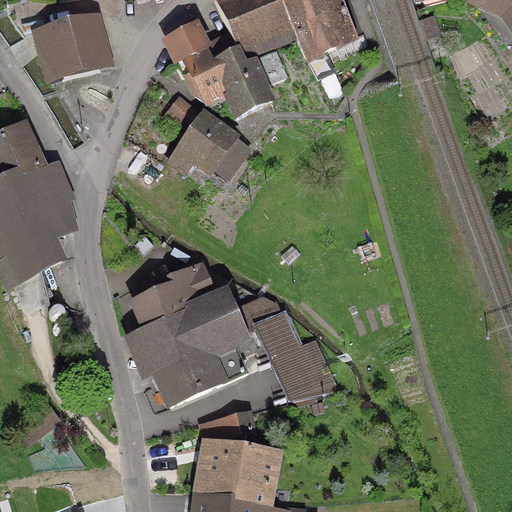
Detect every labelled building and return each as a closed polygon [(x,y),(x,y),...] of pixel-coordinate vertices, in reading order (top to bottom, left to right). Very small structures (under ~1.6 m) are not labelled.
[(361,39),(343,0),(218,0),(234,31),(247,61),(257,56),(298,39),(308,62),(361,39)] [(511,0),(466,0),(464,2),(501,17),(511,32),(511,0)] [(101,12),(32,30),(46,84),(115,66),(101,12)] [(435,15),(419,20),(427,41),(443,35),(435,15)] [(163,38),(175,64),(184,60),(210,48),(213,46),(211,42),(199,18),(163,38)] [(234,31),(211,42),(213,46),(210,48),(214,57),(212,58),(227,91),(224,93),(227,98),(236,118),(277,100),(257,56),(247,61),(234,31)] [(210,48),(184,60),(191,73),(184,76),(194,97),(205,101),(206,106),(227,98),(224,93),(227,91),(212,58),(214,57),(210,48)] [(161,121),(183,137),(202,113),(180,96),(161,121)] [(205,108),(202,113),(183,137),(166,162),(185,176),(194,165),(211,177),(215,172),(228,182),(253,149),(238,138),(241,135),(205,108)] [(0,131),(0,176),(46,159),(27,120),(0,131)] [(0,176),(0,278),(6,292),(68,259),(58,238),(80,231),(72,202),(77,200),(61,161),(48,164),(46,159),(0,176)] [(129,298),(142,328),(187,308),(185,303),(215,290),(203,261),(163,278),(165,283),(129,298)] [(142,328),(124,336),(143,379),(153,375),(168,409),(250,373),(243,358),(258,351),(250,332),(239,307),(229,284),(215,290),(185,303),(187,308),(142,328)] [(263,297),(239,307),(250,332),(256,330),(254,324),(281,312),(278,305),(263,297)] [(287,310),(281,312),(254,324),(256,330),(269,360),(302,346),(287,310)] [(316,340),(302,346),(269,360),(290,401),(339,391),(316,340)] [(199,424),(201,438),(261,446),(252,411),(199,424)] [(261,446),(201,438),(194,490),(235,495),(235,500),(276,505),(283,449),(261,446)] [(307,511),(307,508),(276,505),(235,500),(235,495),(194,490),(191,511),(307,511)]
